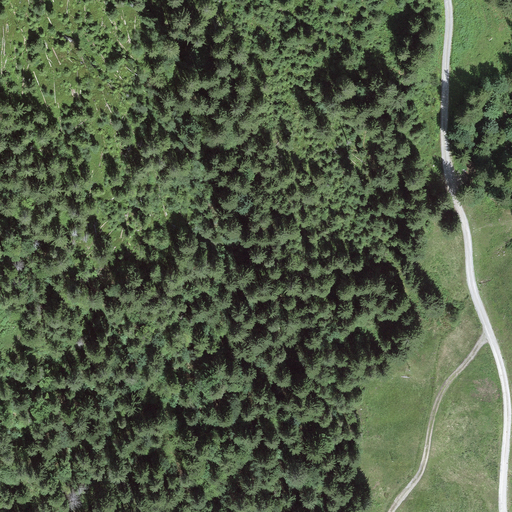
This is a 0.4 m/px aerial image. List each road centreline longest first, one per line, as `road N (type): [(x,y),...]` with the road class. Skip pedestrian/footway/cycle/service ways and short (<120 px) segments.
road 1 (track): [(449,0),(446,150),(467,233)]
road 2 (track): [(503,511),(508,406),(487,329)]
